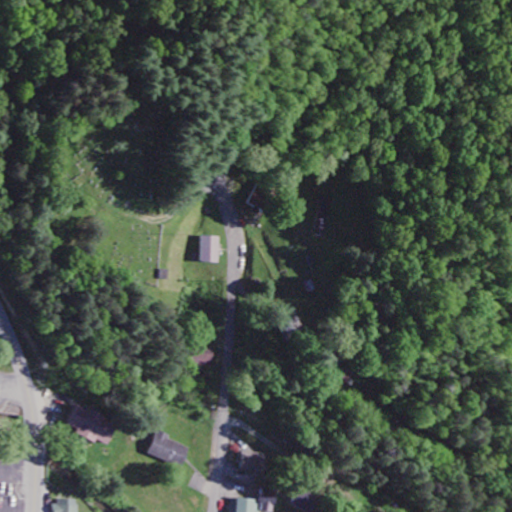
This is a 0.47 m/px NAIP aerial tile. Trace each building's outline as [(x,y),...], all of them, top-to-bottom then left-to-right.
[(220,238),(203,237),(202,263),(219,264),(220,238)] [(192,367),(213,368),(214,345),(193,345),(192,367)] [(105,448),(116,425),(75,406),(64,429),(105,448)] [(182,469),(190,448),(157,434),(148,455),(182,469)] [(267,455),(241,453),(240,471),(249,471),(248,478),(265,479),(267,455)] [(300,511),(314,511),(320,500),(298,491),(291,508),(300,511)] [(274,511),(274,499),(261,499),(261,511),(274,511)] [(259,511),(260,501),(231,500),(230,511),(259,511)] [(77,511),(77,502),(54,502),(54,511),(77,511)]
